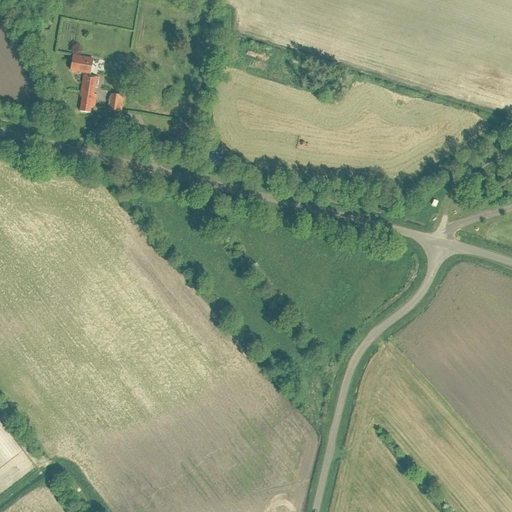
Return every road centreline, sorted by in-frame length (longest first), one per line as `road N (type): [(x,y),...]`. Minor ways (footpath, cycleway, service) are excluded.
road 1 (unclassified): [(440,241),(0,132)]
road 2 (unclassified): [(315,511),(353,362),(426,284),(440,241)]
